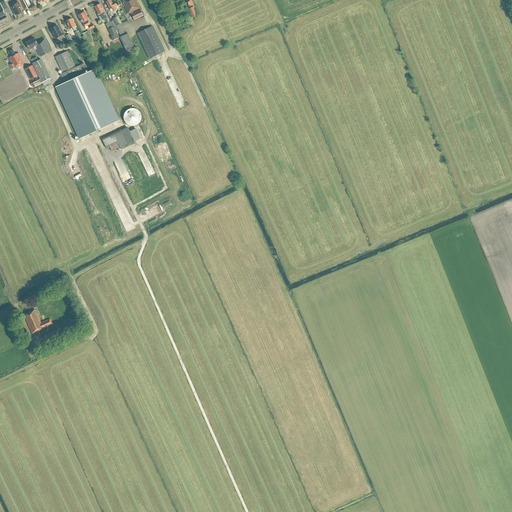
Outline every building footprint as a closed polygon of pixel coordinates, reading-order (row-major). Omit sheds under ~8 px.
[(24,0),(28,8),(34,6),(31,0),(24,0)] [(115,7),(117,6),(115,1),(113,3),(111,0),(108,0),(106,2),(110,10),(111,12),(116,10),(115,7)] [(134,20),(143,16),(135,0),(121,0),(128,14),(131,12),(134,20)] [(196,13),(198,12),(196,6),(195,6),(191,0),(185,3),(192,20),(198,18),(196,13)] [(15,15),(21,12),(19,7),(20,7),(17,1),(10,5),(15,15)] [(5,15),(10,13),(4,2),(0,4),(4,11),(1,12),(0,10),(0,23),(7,20),(5,15)] [(100,4),(95,7),(99,14),(98,15),(101,21),(107,18),(106,15),(100,4)] [(91,29),(95,27),(93,24),(91,25),(90,24),(91,24),(89,21),(88,19),(89,19),(86,15),(85,12),(84,12),(83,12),(82,13),(78,15),(82,23),(83,22),(83,24),(85,27),(89,25),(90,26),(89,26),(91,29)] [(76,31),(77,30),(75,26),(76,26),(72,18),(66,21),(70,29),(73,28),(74,31),(76,30),(76,31)] [(56,38),(62,35),(58,26),(51,29),(56,38)] [(118,34),(114,26),(108,29),(112,37),(118,34)] [(150,59),(164,52),(152,26),(138,33),(150,59)] [(128,33),(120,37),(127,52),(135,48),(128,33)] [(41,57),(51,51),(45,39),(37,43),(35,38),(26,43),(30,50),(33,48),(35,50),(37,49),(41,57)] [(9,53),(8,53),(9,55),(10,57),(9,58),(12,63),(9,64),(12,69),(14,68),(24,63),(19,53),(15,54),(14,51),(13,49),(9,51),(9,53)] [(60,74),(64,84),(55,87),(78,139),(117,122),(94,70),(86,74),(82,65),(76,67),(68,51),(55,56),(63,73),(60,74)] [(51,78),(41,59),(38,60),(37,57),(31,60),(41,79),(43,82),(51,78)] [(38,76),(33,65),(25,69),(31,80),(38,76)] [(43,82),(41,79),(31,84),(33,88),(43,83),(43,82)] [(143,111),(128,107),(124,119),(127,120),(126,123),(138,126),(143,111)] [(110,147),(112,150),(117,148),(116,144),(118,143),(121,149),(136,142),(128,127),(102,139),(107,149),(110,147)] [(43,328),(52,324),(50,319),(41,323),(35,309),(24,314),(32,333),(43,328)] [(45,340),(60,332),(58,328),(42,336),(45,340)]
